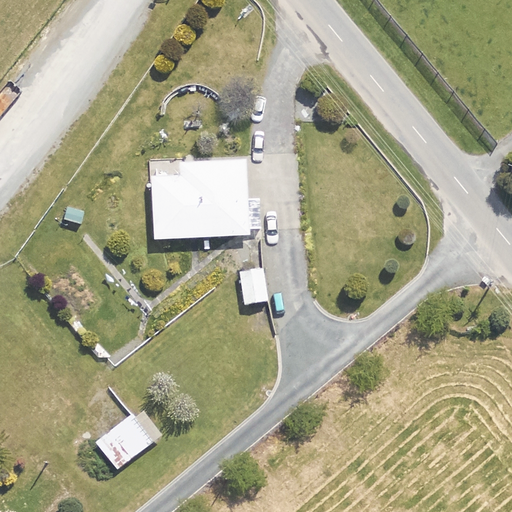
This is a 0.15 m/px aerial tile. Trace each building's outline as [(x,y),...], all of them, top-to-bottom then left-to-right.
[(238,81),(227,93),(224,103),(225,114),(232,122),(242,125),(249,124),(258,119),(266,99),(262,86),(251,79),(238,81)] [(248,159),(154,164),(158,239),(252,235),(248,159)] [(64,200),(56,221),(83,231),(90,210),(64,200)] [(265,270),(243,273),(247,304),(269,301),(265,270)] [(155,442),(135,415),(99,442),(119,469),(155,442)]
